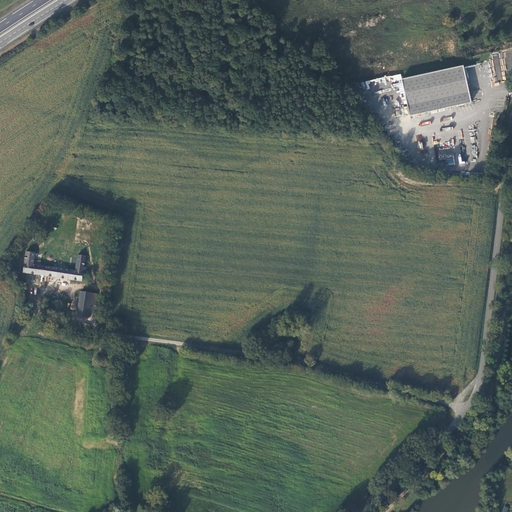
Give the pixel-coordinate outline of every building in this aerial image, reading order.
[(471,101),(462,64),(399,77),(408,114),(471,101)] [(446,150),(448,165),(453,164),(451,148),(440,150),(441,157),(445,156),(444,150),(446,150)] [(104,224),(68,214),(62,237),(98,247),(104,224)] [(36,253),(27,252),(24,272),(83,281),(83,278),(87,278),(88,268),(85,268),(86,256),(79,255),(76,270),(34,265),(36,253)] [(98,294),(81,292),(78,317),(94,319),(98,294)]
